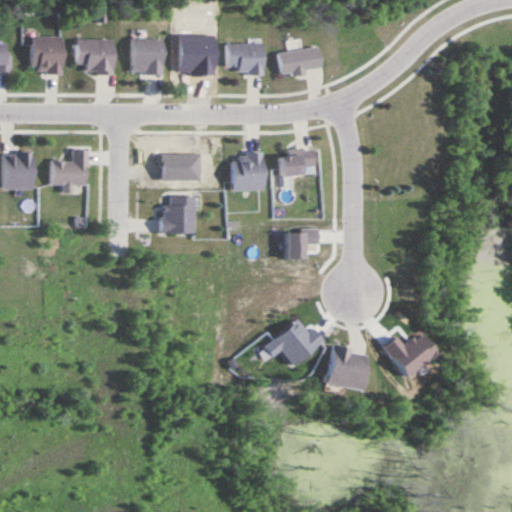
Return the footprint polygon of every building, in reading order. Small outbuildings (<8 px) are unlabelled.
[(61,74),(61,37),(30,37),(30,74),(61,74)] [(112,39),(75,39),(75,65),(84,65),(84,75),(112,75),(112,39)] [(162,39),(131,39),(130,74),(162,74),(162,39)] [(262,75),(262,44),(225,44),(225,68),(234,68),(234,75),(262,75)] [(318,47),(276,53),(279,76),(321,70),(318,47)] [(87,150),(71,150),(71,161),(50,160),(49,185),(61,185),(61,194),(71,194),(72,185),(86,185),(87,150)] [(279,156),(279,175),(313,175),(313,150),(285,150),(285,156),(279,156)] [(2,189),(32,189),(32,153),(2,153),(2,189)] [(230,191),(263,191),(263,155),(230,155),(230,191)] [(193,232),(193,196),(168,196),(168,205),(159,205),(159,232),(193,232)] [(362,391),(368,353),(331,347),(325,384),(362,391)]
